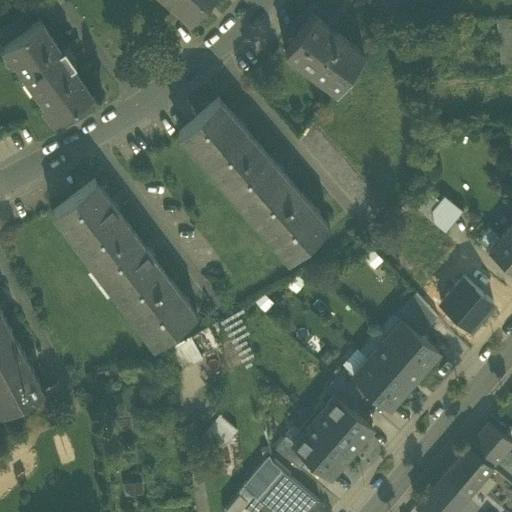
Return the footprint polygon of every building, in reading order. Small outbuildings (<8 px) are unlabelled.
[(172,0),(191,17),(205,0),(172,0)] [(284,49),(336,88),(363,51),(312,12),(284,49)] [(503,56),(511,55),(511,14),(499,17),(503,56)] [(52,117),(53,119),(91,92),(71,63),(76,60),(64,44),(60,47),(40,19),(2,45),(3,46),(7,43),(16,55),(11,58),(12,59),(15,57),(46,102),(43,104),(44,105),(48,102),(57,114),(52,117)] [(179,130),(220,177),(260,143),(219,96),(179,130)] [(220,177),(260,224),(300,189),(260,143),(220,177)] [(55,207),(156,340),(197,310),(95,177),(55,207)] [(313,204),(300,189),(260,224),(289,257),(329,222),(313,204)] [(433,221),(445,231),(463,209),(444,194),(431,209),(433,221)] [(511,221),(501,235),(500,236),(503,238),(493,251),(511,267),(511,221)] [(478,238),(493,251),(503,238),(500,236),(501,235),(489,225),(478,238)] [(381,259),(373,249),(365,256),(374,265),(381,259)] [(449,262),(462,273),(480,288),(490,275),(459,250),(449,262)] [(493,299),(480,288),(462,273),(440,300),(471,326),(493,299)] [(404,304),(428,325),(437,314),(416,290),(404,304)] [(403,318),(420,334),(428,325),(404,304),(395,314),(402,319),(403,318)] [(0,409),(1,410),(43,388),(0,305),(0,409)] [(385,334),(423,368),(439,350),(420,334),(403,318),(402,319),(387,335),(385,334)] [(367,354),(406,388),(406,387),(404,385),(420,367),(422,368),(423,368),(385,334),(367,354)] [(203,357),(191,336),(171,347),(183,368),(203,357)] [(369,357),(354,373),(354,374),(369,387),(390,406),(406,388),(367,354),(367,355),(369,357)] [(345,365),(337,375),(361,396),(369,387),(354,374),(354,373),(345,365)] [(351,408),(361,396),(337,375),(326,388),(333,394),(334,393),(351,408)] [(315,419),(350,448),(358,439),(360,440),(372,426),(351,408),(334,393),(333,394),(324,405),(325,407),(315,419)] [(198,439),(217,454),(238,428),(220,413),(198,439)] [(468,441),(493,463),(501,453),(507,447),(511,441),(511,439),(488,418),(468,441)] [(309,456),(330,474),(343,460),(341,458),(350,448),(315,419),(304,431),(303,429),(302,430),(293,440),(292,441),(309,456)] [(293,440),(302,430),(294,422),(284,433),(286,434),(293,440)] [(292,441),(293,440),(286,434),(275,446),(300,467),(309,456),(292,441)] [(468,492),(477,482),(494,463),(493,463),(468,441),(445,469),(468,492)] [(511,451),(507,447),(501,453),(509,460),(510,458),(511,459),(511,451)] [(509,460),(501,453),(493,463),(494,463),(511,479),(511,459),(510,458),(509,460)] [(309,511),(320,500),(267,455),(224,506),(230,511),(309,511)] [(511,511),(511,479),(494,463),(477,482),(511,511)] [(451,511),(468,492),(445,469),(416,503),(425,511),(451,511)]
